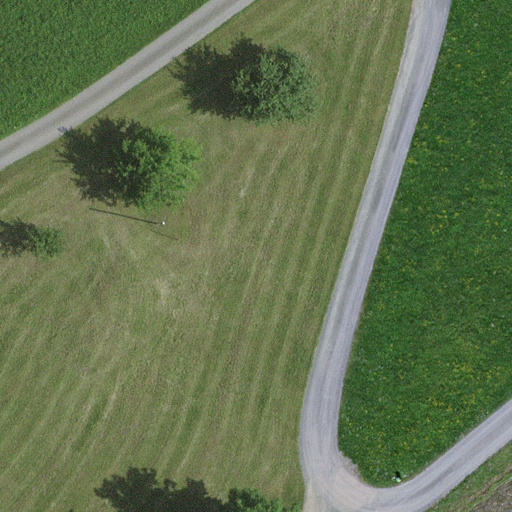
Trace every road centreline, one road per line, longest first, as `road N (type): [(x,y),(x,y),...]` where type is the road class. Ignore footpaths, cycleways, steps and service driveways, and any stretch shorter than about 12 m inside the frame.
road 1 (track): [(339,511),(325,470),(324,406),(430,0)]
road 2 (track): [(0,156),(105,93),(229,0)]
road 3 (track): [(387,511),(511,421)]
